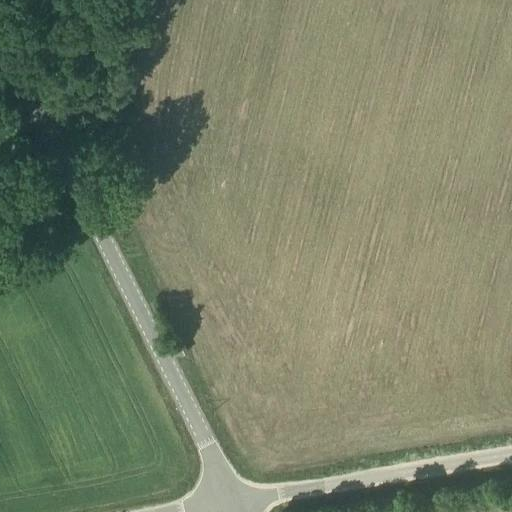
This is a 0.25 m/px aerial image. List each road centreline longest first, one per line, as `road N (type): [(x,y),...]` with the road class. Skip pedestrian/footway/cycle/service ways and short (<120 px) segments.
road 1 (unclassified): [(254,505),(0,19)]
road 2 (unclassified): [(511,460),(254,505)]
